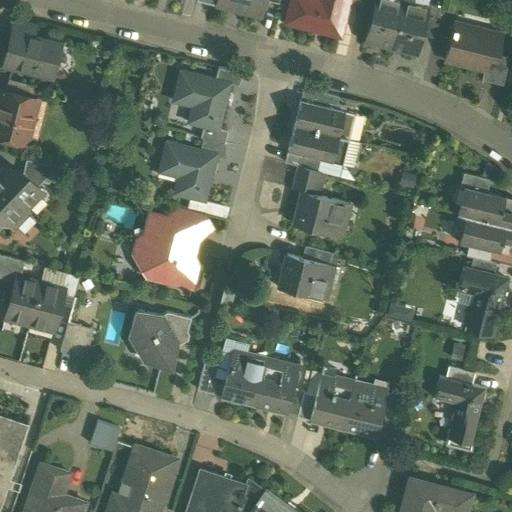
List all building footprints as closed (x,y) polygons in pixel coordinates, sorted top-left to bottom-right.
[(215,0),(215,3),(243,10),(243,12),(262,16),(265,0),(215,0)] [(290,0),(285,22),(340,36),(348,2),(348,0),(290,0)] [(360,0),(359,5),(356,18),(368,21),(373,0),(360,0)] [(401,5),(380,0),(373,0),(368,21),(363,42),(390,49),(401,5)] [(441,7),(428,4),(426,12),(428,12),(422,36),(434,38),(441,7)] [(426,12),(401,5),(390,49),(417,56),(422,36),(428,12),(426,12)] [(36,24),(13,18),(10,30),(12,31),(12,30),(33,36),(36,24)] [(502,36),(453,23),(444,60),(484,70),(485,70),(489,55),(496,57),(497,55),(502,36)] [(33,36),(12,30),(12,31),(3,65),(33,73),(35,67),(53,72),(60,42),(33,36)] [(497,55),(496,57),(489,55),(485,70),(484,70),(481,80),(502,85),(509,58),(497,55)] [(241,73),(217,67),(214,79),(229,83),(229,84),(238,86),(241,73)] [(214,79),(179,70),(172,100),(191,105),(187,122),(203,126),(217,129),(229,84),(229,83),(214,79)] [(35,86),(8,79),(5,91),(32,97),(35,86)] [(5,91),(0,89),(0,136),(20,142),(25,125),(30,127),(37,99),(32,97),(5,91)] [(315,92),(302,89),(299,101),(312,104),(315,92)] [(338,98),(315,92),(312,104),(335,109),(338,98)] [(312,104),(299,101),(293,126),(348,139),(354,114),(312,104)] [(226,131),(217,129),(203,126),(200,137),(202,138),(223,143),(226,131)] [(348,139),(293,126),(287,151),(320,159),(342,165),(348,139)] [(223,143),(202,138),(199,150),(215,154),(215,155),(223,157),(226,144),(223,143)] [(199,150),(166,141),(158,171),(178,176),(173,193),(203,200),(215,155),(215,154),(199,150)] [(320,159),(287,151),(284,162),(299,166),(318,171),(320,159)] [(51,165),(26,159),(22,172),(22,171),(37,186),(49,174),(51,165)] [(21,171),(0,166),(0,193),(0,194),(10,196),(24,209),(38,194),(37,192),(40,189),(37,186),(22,171),(21,171)] [(318,171),(299,166),(293,189),(302,191),(318,195),(323,172),(318,171)] [(489,179),(463,173),(459,187),(463,188),(463,187),(486,193),(489,179)] [(511,199),(486,193),(463,187),(463,188),(456,214),(464,216),(510,228),(511,221),(511,199)] [(318,195),(302,191),(293,225),(333,235),(336,222),(343,224),(348,203),(318,195)] [(0,194),(0,193),(0,221),(2,222),(14,224),(26,212),(24,209),(10,196),(0,194)] [(188,208),(180,207),(175,209),(173,217),(193,240),(212,228),(203,212),(188,208)] [(173,217),(156,213),(155,217),(147,215),(141,239),(137,238),(134,253),(141,264),(150,267),(148,277),(191,287),(197,264),(193,257),(194,253),(190,252),(188,250),(190,242),(193,240),(173,217)] [(511,228),(510,228),(464,216),(457,241),(492,250),(511,255),(511,252),(511,228)] [(492,250),(468,244),(465,256),(472,258),(489,261),(492,250)] [(332,253),(304,246),(302,257),(329,264),(332,253)] [(302,257),(286,253),(278,287),(324,299),(333,265),(329,264),(302,257)] [(23,261),(8,257),(3,277),(15,281),(17,276),(19,276),(23,261)] [(489,261),(472,258),(470,269),(493,275),(496,263),(489,261)] [(470,269),(463,267),(458,287),(476,292),(468,325),(494,332),(507,278),(493,275),(470,269)] [(79,276),(65,272),(61,288),(63,288),(62,293),(74,296),(79,276)] [(19,276),(17,276),(15,281),(6,317),(29,323),(39,282),(19,276)] [(61,288),(39,282),(29,323),(53,330),(62,293),(63,288),(61,288)] [(234,290),(223,288),(220,303),(230,306),(234,290)] [(387,314),(412,320),(415,307),(390,301),(387,314)] [(160,315),(140,310),(135,313),(129,336),(143,360),(166,365),(170,362),(177,341),(185,336),(186,332),(190,318),(166,312),(160,315)] [(4,318),(2,329),(18,332),(20,322),(4,318)] [(92,328),(67,321),(60,350),(85,357),(92,328)] [(249,339),(225,333),(221,350),(231,352),(231,353),(243,356),(245,352),(246,352),(249,339)] [(246,352),(245,352),(243,356),(231,353),(220,395),(253,403),(265,357),(246,352)] [(217,359),(205,356),(197,389),(208,392),(217,359)] [(298,365),(265,357),(253,403),(286,412),(292,389),(298,365)] [(475,372),(448,366),(445,377),(472,384),(475,372)] [(354,380),(321,372),(315,395),(309,419),(342,427),(354,380)] [(445,377),(439,376),(433,397),(454,402),(444,443),(470,450),(486,387),(472,384),(445,377)] [(387,389),(354,380),(342,427),(375,435),(381,412),(387,389)] [(304,392),(292,389),(286,412),(298,415),(303,393),(304,392)] [(315,395),(303,393),(298,415),(298,416),(309,419),(315,395)] [(393,415),(381,412),(375,435),(387,438),(393,415)] [(28,424),(1,415),(1,416),(0,418),(0,508),(5,494),(0,492),(0,486),(6,469),(12,471),(28,424)] [(88,441),(111,447),(118,423),(95,416),(88,441)] [(70,472),(40,462),(23,511),(81,511),(85,501),(62,493),(70,472)] [(245,483),(198,467),(183,511),(205,511),(207,509),(217,511),(232,511),(241,498),(246,483),(245,483)] [(248,477),(246,479),(245,483),(246,483),(241,498),(232,511),(246,511),(263,490),(248,477)] [(465,511),(470,494),(408,477),(398,511),(465,511)] [(21,483),(9,480),(7,487),(18,490),(21,483)] [(293,511),(263,490),(246,511),(293,511)]
